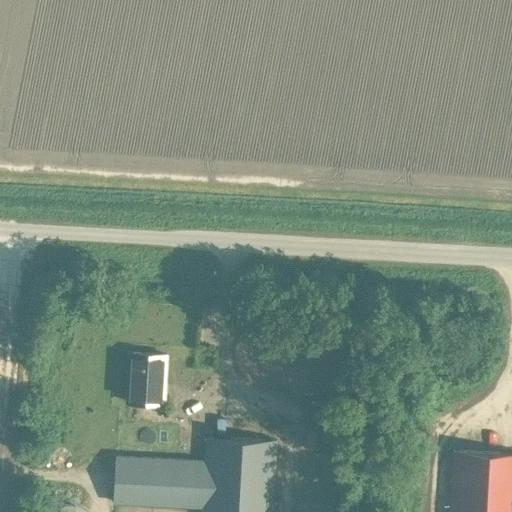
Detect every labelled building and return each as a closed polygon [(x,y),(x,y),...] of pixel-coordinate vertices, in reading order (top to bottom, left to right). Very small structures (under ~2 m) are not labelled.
[(163,403),(165,354),(128,352),(126,401),(163,403)] [(307,403),(306,429),(331,431),(332,405),(307,403)] [(272,511),(276,439),(255,438),(205,435),(204,460),(116,455),(113,501),(201,506),(201,511),(272,511)] [(511,511),(511,452),(452,449),(448,511),(511,511)] [(103,511),(103,510),(91,511),(90,497),(59,499),(59,511),(103,511)]
